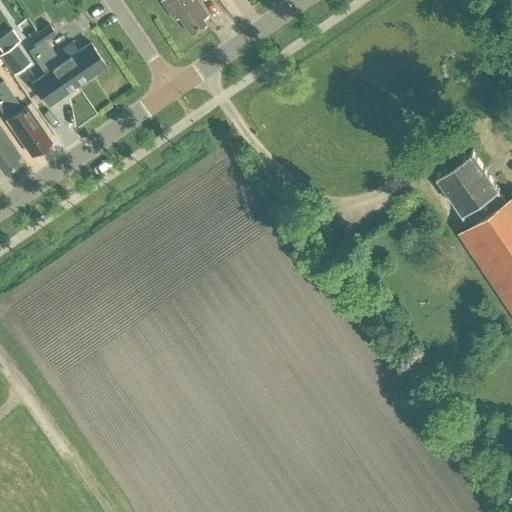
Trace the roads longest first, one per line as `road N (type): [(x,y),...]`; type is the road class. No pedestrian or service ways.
road 1 (track): [(412,175),(367,200),(327,204),(284,178),(219,97)]
road 2 (unclassified): [(0,208),(174,88)]
road 3 (unclassified): [(174,88),(300,0)]
